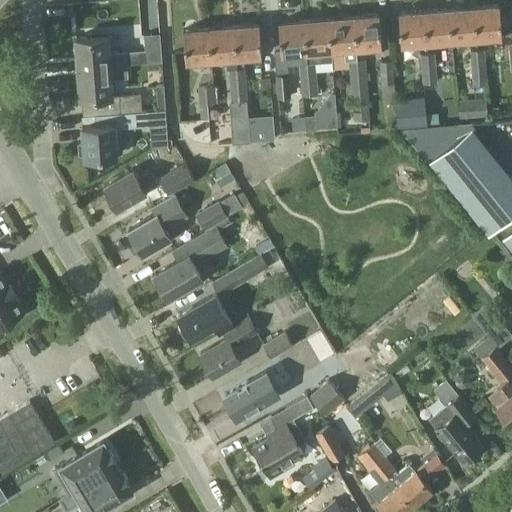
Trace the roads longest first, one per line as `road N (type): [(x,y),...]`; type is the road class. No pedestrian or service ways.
road 1 (residential): [(222,511),(47,210)]
road 2 (residential): [(47,210),(32,0)]
